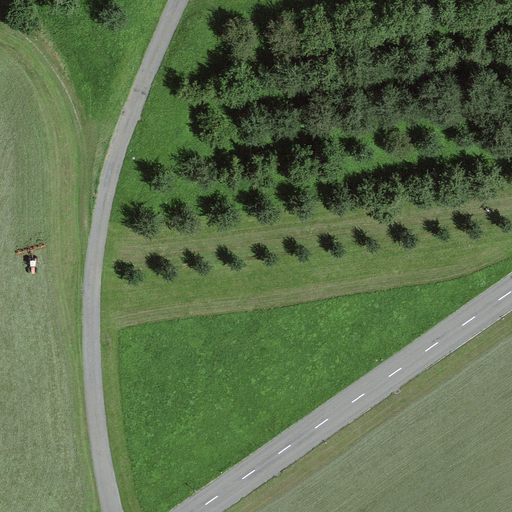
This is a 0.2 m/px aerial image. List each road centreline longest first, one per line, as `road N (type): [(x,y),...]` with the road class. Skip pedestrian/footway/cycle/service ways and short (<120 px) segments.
road 1 (track): [(181,0),(130,114),(99,238),(93,365),(113,511)]
road 2 (tertiary): [(511,291),(196,511)]
